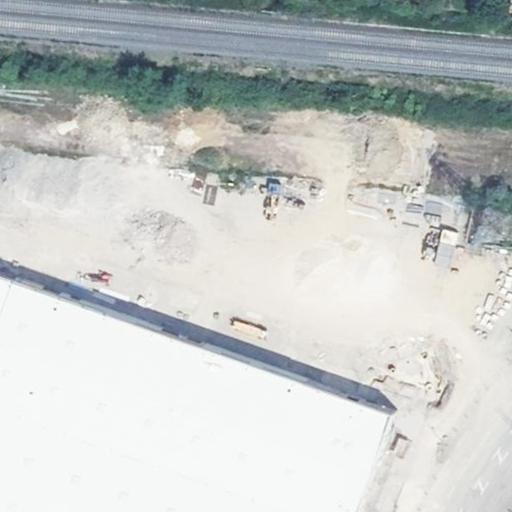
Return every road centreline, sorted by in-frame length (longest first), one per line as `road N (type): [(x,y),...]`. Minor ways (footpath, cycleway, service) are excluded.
road 1 (unknown): [(511,390),(64,218)]
road 2 (unknown): [(64,218),(351,224),(511,240)]
